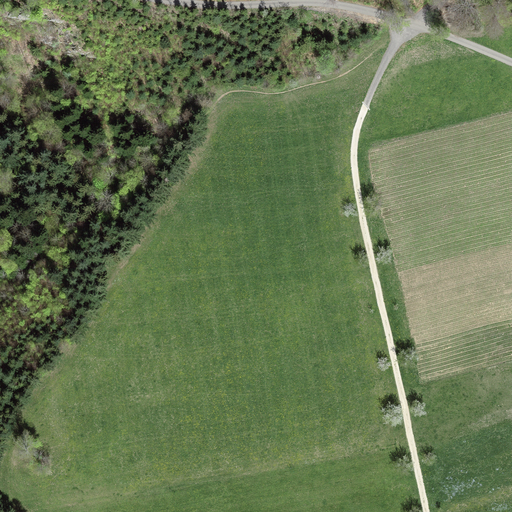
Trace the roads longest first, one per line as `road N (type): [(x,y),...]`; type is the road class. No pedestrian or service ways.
road 1 (track): [(426,511),(353,143),(395,49),(439,0)]
road 2 (unclassified): [(154,0),(325,3),(449,35),(511,61)]
